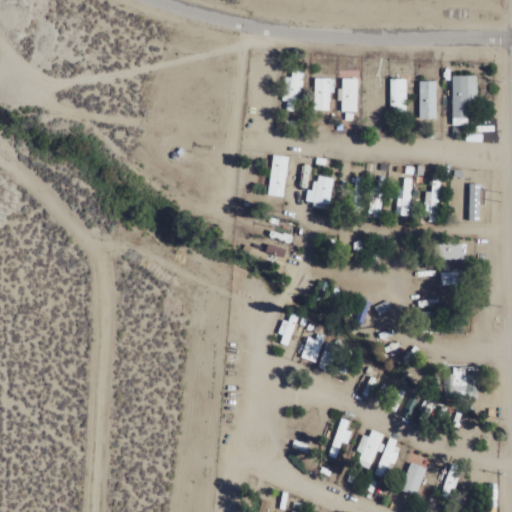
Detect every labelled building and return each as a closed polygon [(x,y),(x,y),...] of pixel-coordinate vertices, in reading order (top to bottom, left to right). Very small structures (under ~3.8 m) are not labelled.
[(297,111),(299,68),(283,67),(281,110),(297,111)] [(449,74),(449,125),(465,125),(465,102),(474,102),(474,74),(449,74)] [(328,77),(312,77),(312,110),(328,110),(328,77)] [(354,111),(354,77),(339,77),(339,111),(354,111)] [(364,115),(376,115),(376,77),(364,77),(364,115)] [(388,111),(403,111),(403,78),(388,78),(388,111)] [(433,80),(416,80),(416,118),(433,118),(433,80)] [(280,197),(285,156),(270,154),(265,195),(280,197)] [(325,209),(331,178),(311,175),(305,205),(325,209)] [(361,177),(350,177),(350,211),(361,211),(361,177)] [(408,178),(396,178),(396,215),(408,215),(408,178)] [(383,183),(372,181),(365,216),(376,218),(383,183)] [(436,222),(436,181),(427,181),(427,222),(436,222)] [(260,259),(280,279),(297,262),(277,242),(260,259)] [(447,244),(445,257),(459,259),(460,245),(447,244)] [(463,272),(438,272),(438,287),(463,287),(463,272)] [(373,307),(376,315),(387,310),(384,302),(373,307)] [(293,314),(281,312),(276,343),(288,345),(293,314)] [(322,337),(307,332),(297,361),(312,366),(322,337)] [(465,392),(475,392),(475,372),(465,372),(465,392)] [(310,428),(319,433),(327,414),(318,410),(310,428)] [(331,441),(342,444),(349,421),(338,418),(331,441)] [(382,436),(367,428),(350,461),(365,469),(382,436)] [(400,443),(386,437),(372,473),(385,479),(400,443)] [(413,496),(425,469),(408,461),(396,489),(413,496)]
